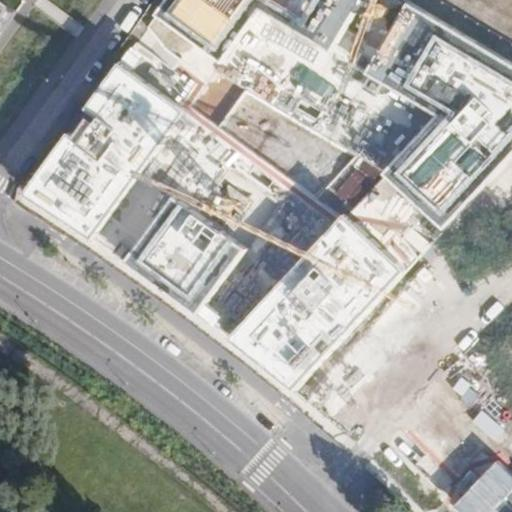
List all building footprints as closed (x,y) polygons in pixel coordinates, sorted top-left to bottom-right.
[(167,0),(157,15),(226,62),(262,6),(337,51),(367,0),(167,0)] [(511,160),(511,58),(413,0),(411,0),(369,72),(442,114),(387,173),(448,230),(511,160)] [(0,34),(15,14),(0,2),(0,34)] [(28,190),(98,238),(189,112),(122,63),(86,110),(95,116),(79,137),(70,132),(28,190)] [(129,257),(202,311),(252,251),(177,196),(129,257)] [(231,337),(297,390),(409,274),(345,216),(231,337)]
